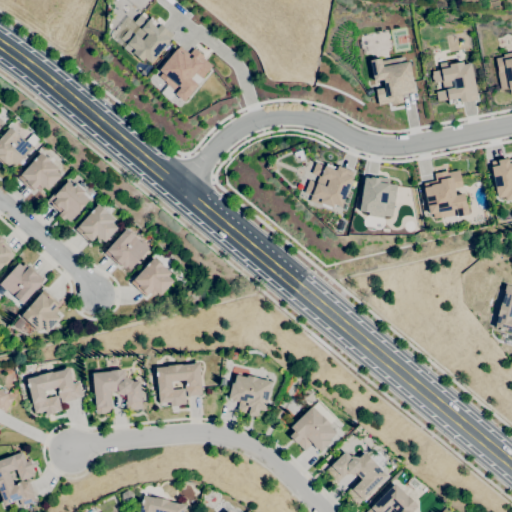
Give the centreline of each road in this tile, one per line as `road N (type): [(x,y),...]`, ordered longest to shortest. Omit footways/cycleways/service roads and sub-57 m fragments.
road 1 (tertiary): [(0,45),(511,465)]
road 2 (residential): [(511,122),(397,147),(281,114),(256,116),(233,127),(178,188)]
road 3 (residential): [(325,511),(247,449),(183,438),(74,457)]
road 4 (residential): [(0,199),(100,297)]
